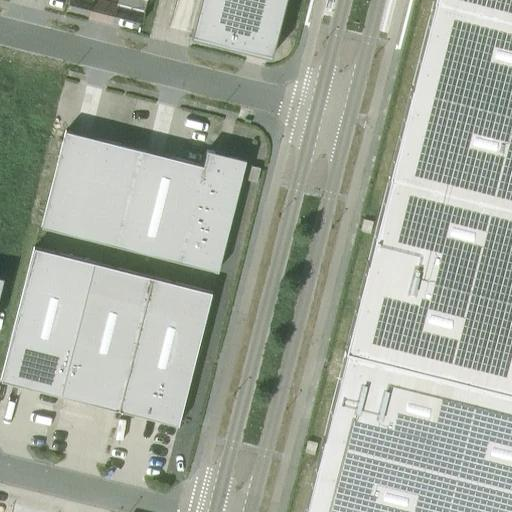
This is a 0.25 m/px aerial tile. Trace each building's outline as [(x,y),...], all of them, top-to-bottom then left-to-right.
[(93,0),(67,0),(67,4),(91,10),(93,0)] [(147,0),(117,0),(117,5),(144,12),(147,0)] [(284,0),(198,0),(190,36),(257,53),(270,56),(284,0)] [(511,0),(432,0),(345,349),(511,391),(511,0)] [(144,12),(117,5),(114,16),(141,23),(144,12)] [(252,99),(232,94),(227,113),(247,118),(252,99)] [(40,227),(217,271),(245,160),(227,155),(226,158),(219,157),(213,155),(214,152),(206,150),(202,164),(65,130),(40,227)] [(260,168),(250,166),(247,180),(256,182),(260,168)] [(212,291),(33,246),(0,378),(0,380),(4,381),(6,376),(30,382),(28,387),(90,403),(92,397),(147,411),(146,417),(178,425),(187,389),(186,389),(187,385),(188,385),(212,291)] [(511,511),(511,391),(345,349),(304,511),(511,511)]
